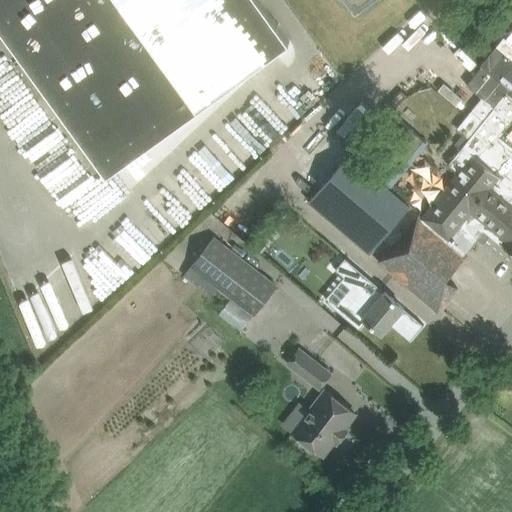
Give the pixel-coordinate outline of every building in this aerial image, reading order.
[(0,0),(0,23),(108,173),(290,40),(260,0),(0,0)] [(504,36),(478,68),(479,70),(511,96),(511,43),(507,39),(504,36)] [(387,91),(434,135),(459,109),(412,65),(387,91)] [(423,217),(423,218),(464,253),(477,237),(484,243),(491,234),(511,251),(511,140),(502,133),(504,131),(503,131),(511,121),(511,96),(479,70),(467,85),(482,97),(457,128),(463,133),(454,144),(460,149),(448,163),(459,172),(423,217)] [(354,158),(328,188),(355,211),(371,224),(381,233),(407,203),(385,185),(425,139),(404,122),(365,168),(354,158)] [(419,214),(379,261),(436,310),(438,311),(458,288),(447,278),(467,255),(464,253),(423,218),(423,217),(419,214)] [(277,286),(246,261),(213,236),(191,265),(255,315),(277,286)] [(367,321),(382,334),(390,324),(410,341),(424,325),(345,258),(336,269),(344,276),(355,286),(336,309),(360,329),(367,321)] [(320,387),(320,386),(331,373),(299,349),(288,363),(320,387)] [(344,428),(355,413),(325,390),(293,431),(302,438),(301,443),(310,450),(315,448),(323,455),(334,440),(337,443),(347,430),(344,428)]
